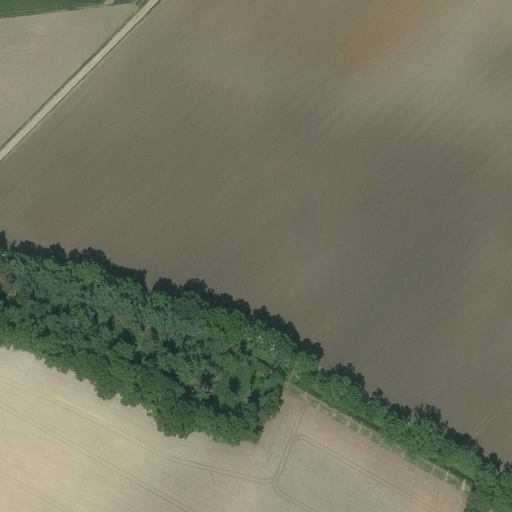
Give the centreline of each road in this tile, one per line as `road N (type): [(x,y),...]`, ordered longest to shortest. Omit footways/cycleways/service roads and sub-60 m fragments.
road 1 (track): [(511,485),(244,333),(0,251)]
road 2 (track): [(0,157),(155,0)]
